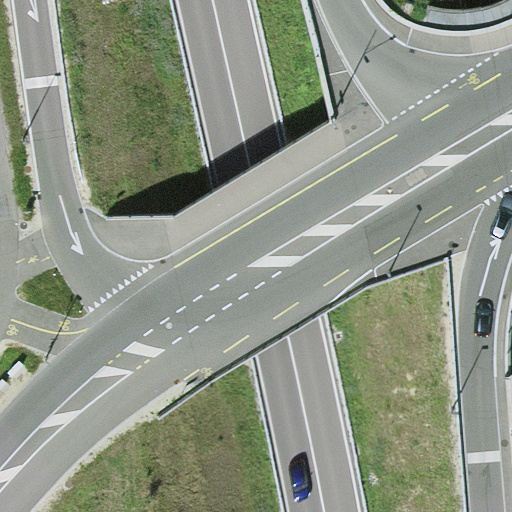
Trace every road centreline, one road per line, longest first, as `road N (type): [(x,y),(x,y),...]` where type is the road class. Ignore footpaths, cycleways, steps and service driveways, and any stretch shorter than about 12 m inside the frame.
road 1 (trunk): [(325,511),(215,0)]
road 2 (secondary): [(491,128),(159,334)]
road 3 (trunk): [(33,0),(68,234),(89,275),(159,334)]
road 4 (trunk): [(487,511),(479,362),(487,261),(511,196)]
road 5 (secondary): [(159,334),(0,481)]
road 6 (trunk): [(491,128),(424,85),(343,0)]
